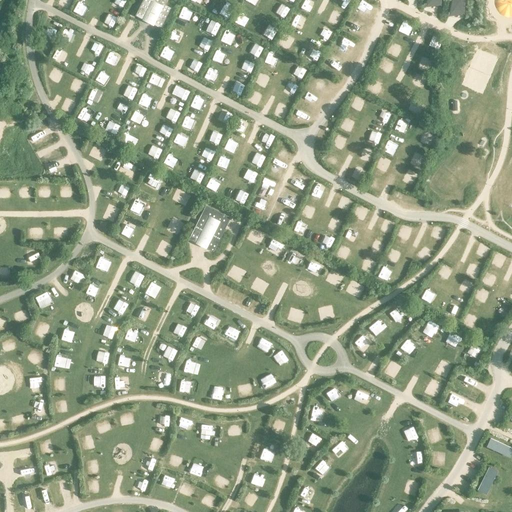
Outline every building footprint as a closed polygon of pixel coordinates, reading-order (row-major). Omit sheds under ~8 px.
[(169,0),(154,0),(154,1),(151,0),(147,0),(138,21),(145,25),(155,2),(165,6),(154,29),(161,32),(172,9),(170,9),(174,2),(169,0)] [(440,6),(441,0),(426,0),(425,8),(440,6)] [(464,15),(465,0),(451,0),(448,17),(464,15)] [(165,6),(155,2),(145,25),(154,29),(165,6)] [(206,250),(213,253),(227,226),(230,219),(205,207),(188,241),(195,244),(209,218),(220,223),(206,250)] [(201,247),(206,250),(220,223),(209,218),(195,244),(201,247)]
